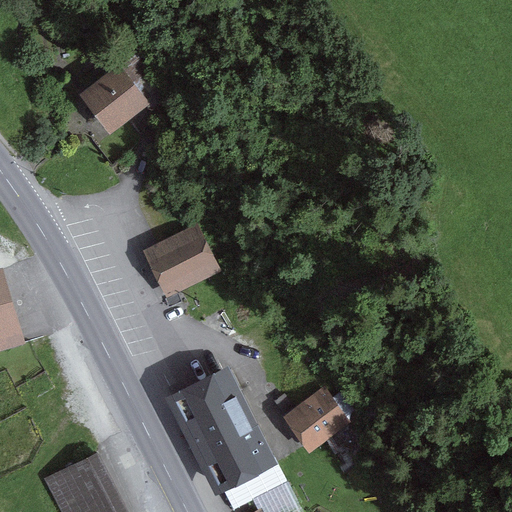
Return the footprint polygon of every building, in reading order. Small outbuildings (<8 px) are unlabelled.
[(83,101),(116,136),(149,104),(116,69),(83,101)] [(410,213),(433,232),(458,201),(435,182),(410,213)] [(146,251),(170,297),(222,270),(198,224),(146,251)] [(0,270),(0,340),(28,332),(9,268),(0,270)] [(287,456),(237,364),(175,398),(226,490),(287,456)] [(327,383),(286,417),(315,450),(355,416),(327,383)] [(45,481),(61,511),(132,511),(101,452),(45,481)]
